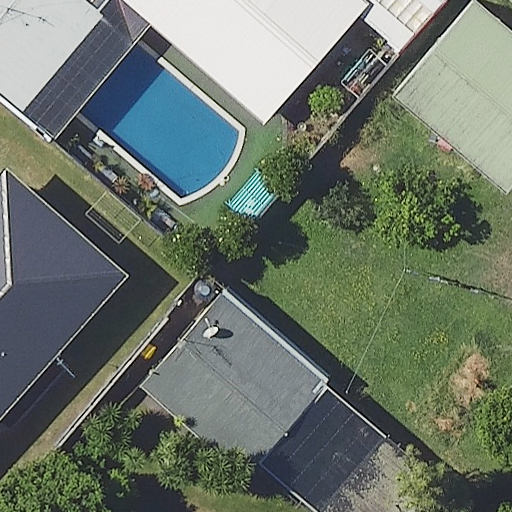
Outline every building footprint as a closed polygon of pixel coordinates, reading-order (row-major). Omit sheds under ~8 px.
[(92,0),(0,0),(0,89),(61,141),(144,44),(92,0)] [(128,0),(273,123),(379,0),(128,0)] [(511,23),(484,0),(481,0),(404,91),(511,181),(511,23)] [(0,430),(139,276),(18,169),(0,189),(0,430)] [(347,387),(232,289),(148,385),(263,484),(276,467),(347,387)] [(417,511),(449,477),(347,387),(276,467),(327,511),(417,511)]
